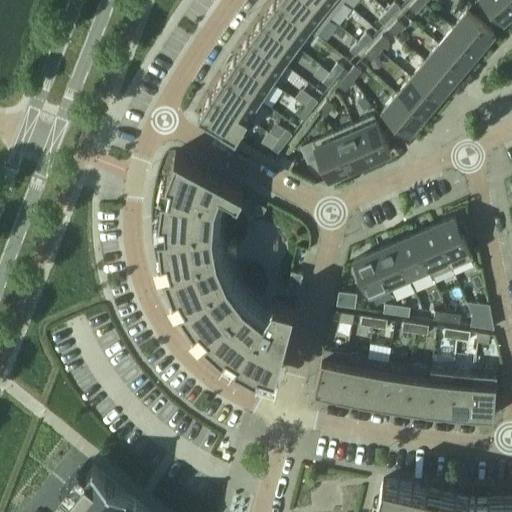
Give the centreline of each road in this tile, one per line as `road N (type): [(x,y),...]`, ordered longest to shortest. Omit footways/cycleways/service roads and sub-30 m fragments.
road 1 (residential): [(161,119),(137,175),(140,285),(196,369),(249,404),(284,412)]
road 2 (residential): [(284,412),(418,437),(511,441)]
road 3 (residential): [(467,152),(511,355)]
road 4 (residential): [(332,211),(284,412)]
road 5 (residential): [(332,211),(161,119)]
road 6 (tertiary): [(52,142),(108,0)]
road 7 (residential): [(467,152),(332,211)]
road 8 (tertiary): [(0,276),(52,142)]
road 9 (tertiary): [(78,0),(26,132)]
road 10 (residential): [(235,0),(161,119)]
